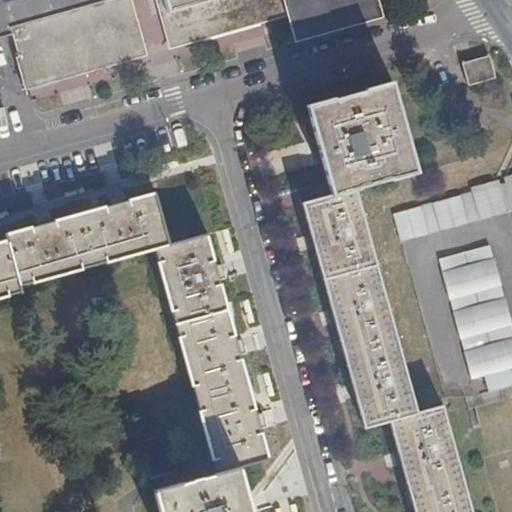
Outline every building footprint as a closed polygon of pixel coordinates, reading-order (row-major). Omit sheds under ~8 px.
[(9,25),(104,0),(0,0),(0,37),(12,34),(9,25)] [(104,0),(9,25),(12,34),(26,89),(146,56),(131,0),(104,0)] [(204,0),(169,11),(165,0),(156,0),(170,48),(287,12),(294,41),(383,15),(378,0),(204,0)] [(165,0),(169,11),(204,0),(165,0)] [(491,74),(486,53),(459,59),(464,81),(491,74)] [(332,196),(355,190),(354,187),(415,169),(390,78),(305,101),(330,192),(332,196)] [(511,172),(506,174),(508,178),(395,210),(403,238),(511,208),(511,172)] [(169,239),(155,188),(5,230),(7,235),(0,237),(0,292),(22,287),(21,282),(169,239)] [(416,409),(355,190),(332,196),(330,192),(302,199),(365,423),(388,417),(415,511),(470,511),(440,403),(416,409)] [(241,466),(269,457),(206,233),(156,248),(195,388),(219,471),(241,466)] [(511,312),(492,241),(442,255),(474,376),(487,372),(511,365),(511,312)] [(498,385),(511,380),(511,365),(487,372),(490,387),(498,385)] [(501,397),(498,385),(490,387),(479,390),(483,402),(501,397)] [(194,464),(184,426),(141,437),(152,475),(194,464)] [(253,511),(241,466),(219,471),(156,489),(162,511),(253,511)]
